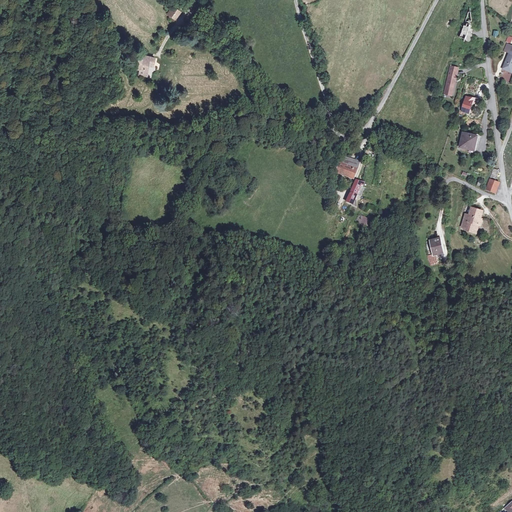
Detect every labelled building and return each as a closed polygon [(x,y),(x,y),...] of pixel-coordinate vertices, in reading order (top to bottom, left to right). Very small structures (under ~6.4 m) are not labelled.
[(173,18),(180,11),(174,5),(167,12),(173,18)] [(465,27),(461,38),(465,40),(465,42),(470,43),(471,41),(472,41),(473,36),(472,35),(474,29),(472,28),(473,26),(468,25),(467,27),(465,27)] [(133,73),(139,73),(139,80),(147,80),(148,69),(153,70),(154,61),(143,58),(143,61),(133,60),(133,73)] [(456,74),(458,74),(460,68),(451,66),(445,92),(454,94),(456,83),(454,82),(456,74)] [(510,82),(511,73),(501,71),(500,80),(510,82)] [(469,114),(472,104),(473,104),(475,102),(476,99),(472,98),(471,99),(466,97),(462,111),(469,114)] [(478,136),(463,133),(460,148),(475,151),(478,136)] [(359,162),(342,157),(336,172),(353,179),(359,162)] [(491,179),(496,181),(499,173),(499,170),(494,169),(490,179),(491,179)] [(496,181),(491,179),(487,190),(496,194),(500,183),(496,181)] [(358,195),(361,196),(364,189),(362,188),(364,184),(357,181),(355,183),(347,202),(356,207),(357,203),(354,202),(356,199),(358,195)] [(470,219),(465,217),(462,228),(466,230),(466,231),(474,233),(477,225),(481,227),(483,220),(480,220),(482,212),(472,209),(471,215),(470,219)] [(356,221),(361,224),(365,217),(360,214),(356,221)] [(365,217),(361,224),(366,227),(369,220),(365,217)] [(434,255),(437,254),(444,253),(441,239),(431,241),(434,255)] [(439,264),(437,254),(434,255),(428,256),(431,266),(439,264)]
